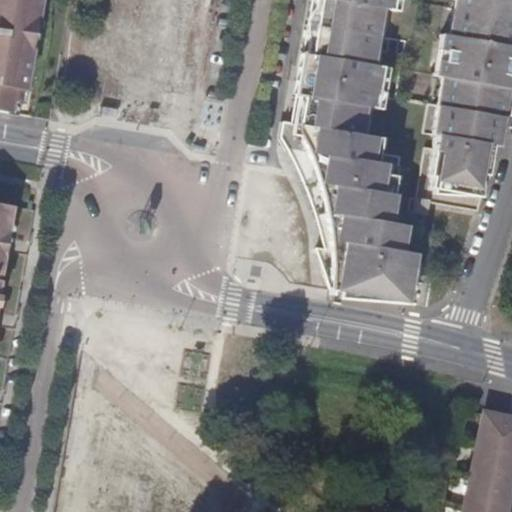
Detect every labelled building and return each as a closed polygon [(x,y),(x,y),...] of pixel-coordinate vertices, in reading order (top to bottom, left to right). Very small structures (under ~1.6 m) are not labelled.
[(0,0),(0,112),(16,115),(20,89),(23,90),(38,0),(0,0)] [(309,0),(305,27),(312,28),(316,0),(309,0)] [(316,0),(312,28),(374,39),(379,8),(387,10),(389,0),(316,0)] [(397,0),(389,0),(387,10),(396,11),(397,0)] [(511,0),(454,0),(449,35),(442,76),(437,106),(469,113),(498,118),(504,87),(506,73),(497,72),(500,58),(509,59),(511,38),(511,0)] [(305,67),(312,28),(305,27),(301,52),(299,52),(292,94),(294,94),(289,122),(295,123),(302,82),(311,83),(314,69),(305,67)] [(374,39),(312,28),(305,67),(314,69),(311,83),(302,82),(295,123),(289,122),(282,121),(279,135),(285,148),(304,151),(311,165),(318,166),(315,181),(320,194),(328,196),(324,213),(328,237),(331,238),(329,250),(322,249),(316,248),(329,288),(410,302),(415,272),(405,270),(406,260),(400,259),(405,224),(385,220),(393,174),(383,172),(384,162),(375,161),(378,137),(359,133),(363,106),(371,107),(378,65),(371,64),(374,39)] [(442,76),(449,35),(440,33),(433,75),(442,76)] [(511,38),(509,59),(500,58),(497,72),(506,73),(504,87),(511,88),(511,38)] [(386,66),(378,65),(371,107),(380,109),(386,66)] [(465,141),(469,113),(437,106),(432,135),(435,135),(428,176),(431,176),(430,187),(481,197),(483,190),(489,159),(492,159),(494,146),(465,141)] [(498,118),(469,113),(465,141),(494,146),(498,118)] [(304,151),(285,148),(295,164),(307,191),(313,210),(318,225),(320,235),(322,249),(329,250),(331,238),(328,237),(324,213),(328,196),(320,194),(315,181),(318,166),(311,165),(304,151)] [(0,287),(14,208),(0,205),(0,287)] [(511,424),(483,418),(463,511),(505,511),(506,507),(511,508),(511,424)]
